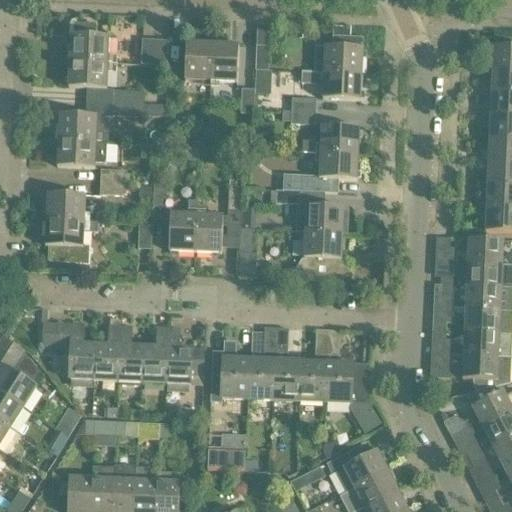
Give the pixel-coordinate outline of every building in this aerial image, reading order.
[(73,37),(85,38),(86,25),(74,24),(73,37)] [(73,37),(71,37),(70,64),(107,65),(108,57),(109,39),(85,38),(73,37)] [(302,60),(302,74),(362,77),(363,51),(363,39),(333,38),(332,49),(325,48),(324,66),(316,66),(316,60),(302,60)] [(143,43),(142,67),(155,68),(156,43),(143,43)] [(155,68),(167,68),(168,44),(156,43),(155,68)] [(185,82),(211,84),(212,46),(186,45),(185,82)] [(212,46),(211,84),(237,85),(239,47),(212,46)] [(269,49),(256,48),(255,73),(268,73),(269,49)] [(511,49),(494,49),(493,73),(511,73),(511,49)] [(116,58),(108,57),(107,65),(116,66),(116,58)] [(70,64),(68,90),(106,92),(107,74),(107,65),(70,64)] [(116,66),(107,65),(107,74),(116,75),(116,66)] [(511,73),(493,73),(491,96),(511,96),(511,73)] [(322,101),(361,103),(362,77),(302,74),(301,86),(323,87),(322,101)] [(241,116),(254,116),(255,92),(242,91),(241,116)] [(113,93),(113,106),(144,106),(144,94),(113,93)] [(511,96),(491,96),(490,119),(511,119),(511,96)] [(292,101),(292,114),(315,115),(316,102),(292,101)] [(113,106),(112,118),(144,119),(144,106),(113,106)] [(167,108),(144,106),(144,119),(166,120),(167,112),(167,108)] [(315,115),(292,114),(291,126),(315,127),(315,115)] [(103,136),(104,119),(59,117),(58,144),(106,146),(108,146),(108,136),(103,136)] [(489,142),(511,142),(511,119),(490,119),(489,142)] [(302,154),(315,155),(320,155),(358,157),(359,131),(322,129),(321,144),(303,143),(302,154)] [(488,165),(511,166),(511,142),(489,142),(488,165)] [(106,146),(58,144),(57,169),(95,171),(95,165),(105,166),(106,146)] [(315,163),(320,163),(319,181),(357,183),(358,157),(320,155),(315,155),(315,163)] [(511,166),(488,165),(487,188),(511,188),(511,166)] [(126,173),(102,172),(101,185),(125,186),(126,173)] [(101,197),(124,199),(125,186),(101,185),(101,197)] [(168,185),(154,185),(154,189),(154,203),(153,209),(167,209),(168,185)] [(139,188),(139,203),(154,203),(154,189),(139,188)] [(228,212),(241,213),(242,188),(229,188),(228,212)] [(511,188),(487,188),(486,211),(511,211),(511,188)] [(298,207),(300,207),(300,194),(276,193),(276,206),(298,207)] [(296,234),(306,234),(343,236),(343,235),(347,235),(347,220),(343,220),(344,210),(312,208),(313,194),(301,194),(300,194),(300,207),(298,207),(296,234)] [(85,198),(48,196),(46,223),(84,225),(84,216),(85,198)] [(169,254),(195,255),(198,207),(198,203),(189,202),(188,217),(170,216),(169,254)] [(195,255),(221,256),(223,218),(205,217),(206,208),(198,207),(195,255)] [(511,211),(486,211),(485,234),(511,235),(511,211)] [(46,223),(45,249),(49,249),(48,263),(89,268),(90,249),(83,249),(84,235),(84,225),(46,223)] [(98,235),(98,225),(89,225),(84,225),(84,235),(98,235)] [(138,252),(152,252),(153,228),(139,227),(138,252)] [(253,232),(240,231),(239,255),(252,256),(253,232)] [(297,274),(307,280),(309,282),(312,282),(331,283),(334,283),(337,281),(347,276),(341,265),(338,265),(338,262),(342,263),(343,236),(306,234),(304,261),(307,261),(307,263),(303,263),(297,274)] [(436,250),(450,251),(450,241),(436,240),(436,250)] [(468,242),(467,266),(501,267),(503,243),(468,242)] [(501,267),(467,266),(466,289),(500,290),(511,290),(511,267),(501,267)] [(455,280),(441,279),(440,288),(454,288),(455,280)] [(440,296),(454,297),(454,288),(440,288),(440,296)] [(511,290),(500,290),(466,289),(465,312),(499,313),(511,313),(511,290)] [(464,335),(511,336),(511,313),(499,313),(465,312),(464,335)] [(446,334),(446,325),(432,325),(432,333),(446,334)] [(93,390),(93,383),(94,383),(96,347),(83,347),(84,328),(43,326),(42,352),(71,353),(70,382),(71,383),(71,389),(93,390)] [(96,347),(94,383),(118,384),(120,329),(109,329),(108,348),(96,347)] [(142,385),(143,349),(131,349),(132,330),(120,329),(118,384),(120,385),(120,388),(140,389),(140,385),(142,385)] [(143,349),(142,385),(166,386),(168,331),(157,331),(156,350),(143,349)] [(168,331),(166,386),(167,386),(167,394),(188,395),(188,387),(203,388),(205,352),(179,351),(180,332),(168,331)] [(249,362),(248,402),(273,403),(276,331),(265,331),(263,363),(249,362)] [(287,364),(288,332),(276,331),(273,403),(299,404),(301,364),(287,364)] [(325,405),(328,333),(316,333),(315,365),(301,364),(299,404),(325,405)] [(328,333),(325,405),(369,407),(371,367),(337,366),(338,358),(339,359),(340,334),(328,333)] [(432,333),(432,342),(446,342),(446,334),(432,333)] [(463,358),(497,359),(511,360),(511,339),(511,336),(464,335),(463,358)] [(24,353),(3,339),(0,344),(0,352),(17,364),(23,355),(24,353)] [(222,405),(222,401),(248,402),(249,362),(235,362),(236,347),(224,346),(223,355),(212,355),(210,404),(222,405)] [(17,364),(0,352),(0,396),(23,411),(37,390),(31,386),(39,373),(23,355),(17,364)] [(462,382),(474,382),(476,394),(510,387),(511,360),(497,359),(463,358),(462,382)] [(430,380),(436,380),(450,381),(450,371),(431,370),(430,380)] [(511,394),(504,399),(501,394),(472,410),(483,431),(511,415),(511,394)] [(0,424),(10,431),(23,411),(0,396),(0,424)] [(511,441),(511,415),(483,431),(493,452),(511,441)] [(456,418),(443,425),(448,433),(460,426),(456,418)] [(86,423),(85,437),(94,438),(95,423),(86,423)] [(95,423),(94,438),(104,438),(105,424),(95,423)] [(0,452),(7,458),(21,438),(10,431),(0,424),(0,452)] [(138,439),(147,440),(148,426),(138,425),(138,439)] [(169,441),(170,427),(160,426),(159,440),(169,441)] [(233,438),(232,453),(245,453),(245,439),(233,438)] [(511,441),(493,452),(504,472),(511,467),(511,441)] [(342,454),(337,443),(321,449),(327,461),(342,454)] [(466,456),(470,463),(483,457),(479,449),(466,456)] [(207,475),(244,477),(245,453),(232,453),(208,452),(207,475)] [(342,497),(355,491),(388,474),(377,454),(352,466),(347,456),(327,466),(333,477),(342,497)] [(483,457),(470,463),(474,471),(487,465),(483,457)] [(112,511),(134,511),(135,483),(136,470),(136,468),(114,468),(114,470),(114,482),(112,511)] [(112,511),(114,482),(114,470),(93,469),(92,481),(90,511),(112,511)] [(155,511),(157,484),(147,484),(147,471),(136,470),(135,483),(134,511),(155,511)] [(157,474),(157,484),(155,511),(178,511),(180,475),(157,474)] [(346,511),(361,511),(365,510),(398,493),(388,474),(355,491),(340,498),(346,511)] [(307,487),(303,478),(290,485),(295,493),(307,487)] [(90,511),(92,481),(69,480),(69,487),(68,511),(90,511)] [(407,511),(398,493),(365,510),(366,511),(407,511)] [(482,499),(486,507),(498,500),(494,493),(482,499)] [(486,507),(488,511),(495,511),(502,508),(498,500),(486,507)] [(279,507),(281,511),(290,511),(296,509),(292,501),(279,507)]
